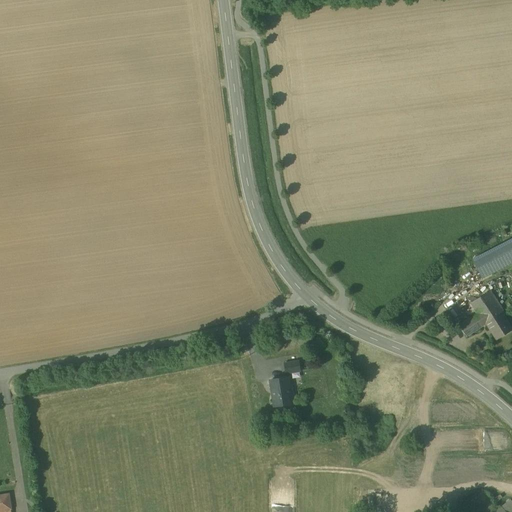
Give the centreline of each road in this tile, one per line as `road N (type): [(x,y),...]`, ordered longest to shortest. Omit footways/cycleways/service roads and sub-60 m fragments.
road 1 (unclassified): [(306,297),(246,324),(0,373)]
road 2 (secondary): [(222,0),(249,195),(274,256),(306,297)]
road 3 (secondary): [(306,297),(349,328),(432,362),(511,419)]
